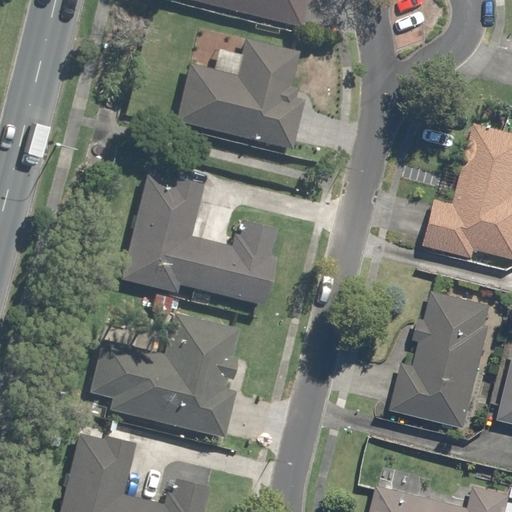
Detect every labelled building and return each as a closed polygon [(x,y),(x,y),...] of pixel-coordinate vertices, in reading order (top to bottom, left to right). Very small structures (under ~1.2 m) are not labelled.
[(184,0),(184,2),(296,31),(303,0),(184,0)] [(182,62),(167,123),(284,152),(298,97),(282,93),(292,51),(238,37),(233,56),(211,50),(207,68),(182,62)] [(429,198),(417,248),(469,260),(471,252),(511,262),(511,196),(509,195),(511,183),(511,134),(468,123),(448,203),(429,198)] [(137,172),(112,280),(256,313),(275,229),(233,219),(226,248),(185,238),(197,186),(137,172)] [(384,412),(460,430),(484,327),(480,326),(485,305),(426,291),(418,321),(412,319),(406,342),(413,344),(408,365),(396,362),(384,412)] [(78,406),(218,442),(246,333),(165,313),(156,348),(96,333),(78,406)] [(511,349),(508,349),(491,422),(511,427),(511,349)] [(70,430),(48,511),(200,511),(207,487),(163,476),(156,503),(117,493),(129,445),(70,430)] [(500,511),(505,495),(468,486),(463,509),(370,487),(364,511),(500,511)]
